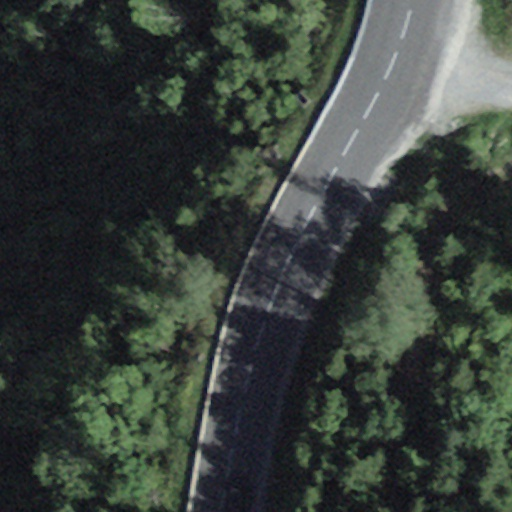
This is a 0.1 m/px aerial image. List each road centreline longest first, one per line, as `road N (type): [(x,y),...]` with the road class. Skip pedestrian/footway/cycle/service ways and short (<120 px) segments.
road 1 (secondary): [(227,511),(258,348),(392,61),(412,0)]
road 2 (track): [(392,61),(511,72)]
